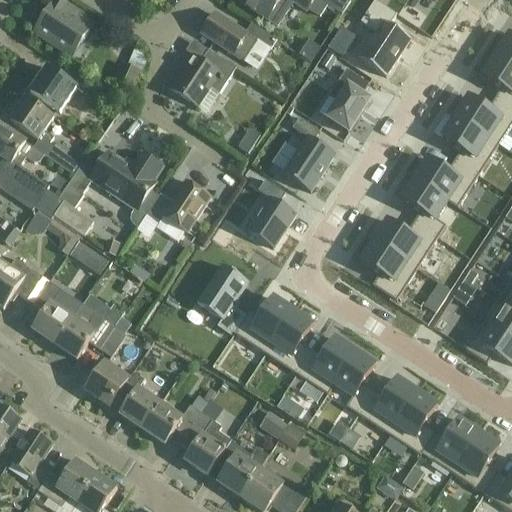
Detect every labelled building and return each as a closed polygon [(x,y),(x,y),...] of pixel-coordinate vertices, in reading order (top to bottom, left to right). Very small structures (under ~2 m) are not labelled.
[(235,0),(251,10),(269,22),(279,29),(290,12),(280,5),(282,0),(235,0)] [(289,0),(308,12),(315,0),(289,0)] [(37,34),(42,37),(73,58),(92,29),(84,23),(87,19),(73,10),(72,12),(58,2),(37,34)] [(360,62),(386,80),(411,42),(390,28),(397,17),(375,3),(361,25),(377,36),(360,62)] [(245,64),(258,43),(271,52),(278,42),(252,25),(245,36),(216,16),(203,36),(245,64)] [(329,56),(340,43),(329,34),(318,47),(329,56)] [(511,40),(509,39),(497,58),(511,68),(511,40)] [(185,72),(172,91),(199,110),(212,90),(221,95),(237,70),(209,52),(202,63),(191,56),(182,70),(185,72)] [(329,57),(322,68),(329,72),(336,61),(329,57)] [(511,68),(497,58),(484,78),(503,90),(495,102),(511,112),(511,68)] [(48,69),(31,94),(61,114),(78,90),(98,103),(105,94),(71,71),(65,80),(48,69)] [(337,104),(326,121),(350,137),(372,103),(363,97),(369,87),(347,72),(329,99),(337,104)] [(127,73),(116,98),(131,104),(142,80),(127,73)] [(469,100),(456,120),(499,148),(511,128),(511,112),(495,102),(488,113),(469,100)] [(47,158),(76,178),(83,168),(50,145),(54,139),(46,134),(55,121),(27,101),(12,123),(39,142),(34,150),(45,157),(47,158)] [(109,108),(119,115),(124,108),(114,101),(109,108)] [(121,137),(134,143),(151,108),(138,102),(121,137)] [(307,141),(283,177),(311,196),(336,158),(314,143),(320,134),(299,120),(292,131),(307,141)] [(456,120),(443,140),(462,152),(455,164),(479,179),(499,148),(456,120)] [(40,164),(45,157),(34,150),(0,126),(0,158),(11,166),(19,154),(35,165),(40,164)] [(251,131),(239,150),(249,157),(261,138),(251,131)] [(55,209),(48,220),(79,241),(81,243),(94,225),(74,211),(80,201),(91,185),(134,213),(132,216),(131,223),(134,228),(139,231),(143,225),(148,218),(161,198),(152,192),(155,188),(153,187),(164,170),(142,156),(133,169),(110,154),(96,176),(83,168),(76,178),(60,201),(55,209)] [(428,162),(415,183),(458,211),(479,179),(455,164),(447,175),(428,162)] [(42,200),(48,192),(51,188),(21,168),(13,180),(42,200)] [(42,200),(13,180),(4,192),(34,212),(35,211),(42,200)] [(173,205),(161,198),(148,218),(160,226),(165,219),(189,235),(212,200),(187,183),(173,205)] [(415,183),(402,202),(422,215),(414,226),(438,242),(446,229),(436,223),(445,209),(455,215),(458,211),(415,183)] [(271,202),(249,236),(274,252),(296,218),(279,207),(286,197),(266,184),(259,194),(271,202)] [(42,200),(55,209),(60,201),(48,192),(42,200)] [(42,200),(35,211),(48,220),(55,209),(42,200)] [(388,224),(375,244),(418,272),(438,242),(414,226),(407,237),(388,224)] [(104,255),(117,258),(120,245),(107,242),(104,255)] [(375,244),(362,264),(381,277),(373,289),(397,304),(418,272),(375,244)] [(81,245),(72,258),(83,266),(92,253),(81,245)] [(153,256),(146,266),(162,276),(168,266),(153,256)] [(27,303),(38,287),(43,280),(16,262),(10,271),(0,264),(0,309),(4,312),(15,295),(27,303)] [(223,269),(198,308),(222,323),(217,330),(231,339),(233,336),(235,337),(247,318),(233,309),(249,286),(223,269)] [(471,273),(464,283),(471,288),(478,278),(471,273)] [(464,283),(458,293),(464,298),(471,288),(464,283)] [(33,332),(55,347),(83,307),(50,285),(34,308),(45,316),(33,332)] [(498,304),(497,305),(511,314),(511,288),(509,287),(509,288),(511,289),(511,300),(506,309),(498,304)] [(432,298),(425,309),(436,316),(443,305),(432,298)] [(247,318),(235,337),(265,358),(293,314),(274,302),(261,321),(250,313),(247,318)] [(511,314),(497,305),(486,323),(511,340),(511,314)] [(83,307),(55,347),(77,362),(89,345),(101,353),(115,331),(126,316),(114,308),(104,322),(83,307)] [(293,314),(265,358),(296,378),(312,355),(300,347),(313,327),(293,314)] [(511,340),(486,323),(466,353),(487,367),(494,357),(511,368),(511,340)] [(115,331),(101,353),(112,360),(126,339),(115,331)] [(312,355),(296,378),(328,398),(333,390),(356,355),(336,342),(323,362),(312,355)] [(356,355),(333,390),(353,403),(347,411),(359,418),(374,395),(363,387),(376,368),(356,355)] [(110,410),(118,399),(129,381),(106,365),(86,394),(110,410)] [(121,418),(143,432),(160,407),(138,392),(144,382),(133,375),(129,381),(118,399),(129,406),(121,418)] [(374,395),(359,418),(390,439),(418,395),(398,382),(385,402),(374,395)] [(175,432),(186,439),(222,387),(217,384),(204,403),(196,399),(181,421),(160,407),(143,432),(165,447),(175,432)] [(418,395),(390,439),(421,459),(422,457),(436,436),(425,428),(438,408),(418,395)] [(186,439),(181,446),(192,453),(185,464),(208,479),(213,471),(230,445),(232,443),(219,435),(222,430),(213,424),(222,411),(211,403),(186,439)] [(302,436),(300,439),(312,446),(323,428),(287,407),(279,422),(302,436)] [(0,461),(8,467),(10,465),(21,448),(10,440),(21,423),(0,408),(0,461)] [(436,436),(422,457),(453,477),(480,436),(460,423),(447,443),(436,436)] [(39,493),(51,476),(53,473),(41,466),(52,449),(30,434),(21,448),(10,465),(31,480),(28,485),(39,493)] [(480,436),(453,477),(484,498),(498,476),(487,469),(500,449),(480,436)] [(218,486),(241,501),(260,472),(248,464),(251,459),(230,445),(213,471),(224,477),(218,486)] [(40,493),(39,495),(49,502),(62,510),(69,500),(78,506),(97,478),(76,464),(64,484),(51,476),(40,493)] [(267,511),(269,508),(274,511),(289,511),(302,493),(277,476),(274,481),(260,472),(241,501),(258,511),(267,511)] [(498,476),(484,498),(505,511),(511,511),(511,478),(509,484),(498,476)] [(409,496),(419,490),(410,477),(401,484),(409,496)] [(74,511),(103,511),(117,491),(97,478),(78,506),(74,511)] [(377,491),(395,504),(404,492),(385,479),(377,491)] [(302,493),(289,511),(298,511),(308,497),(302,493)]
